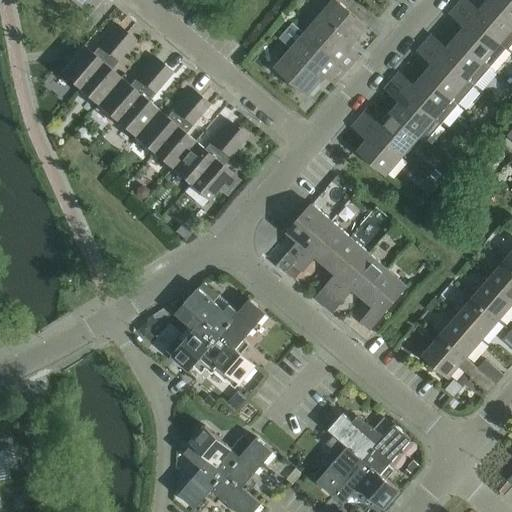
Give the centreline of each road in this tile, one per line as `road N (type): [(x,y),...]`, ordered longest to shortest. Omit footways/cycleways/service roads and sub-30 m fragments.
road 1 (residential): [(464,451),(224,244)]
road 2 (residential): [(302,145),(142,0)]
road 3 (residential): [(161,511),(163,411),(113,316)]
road 4 (residential): [(302,145),(430,0)]
road 5 (residential): [(113,316),(224,244)]
road 6 (residential): [(0,375),(113,316)]
road 7 (residential): [(224,244),(302,145)]
